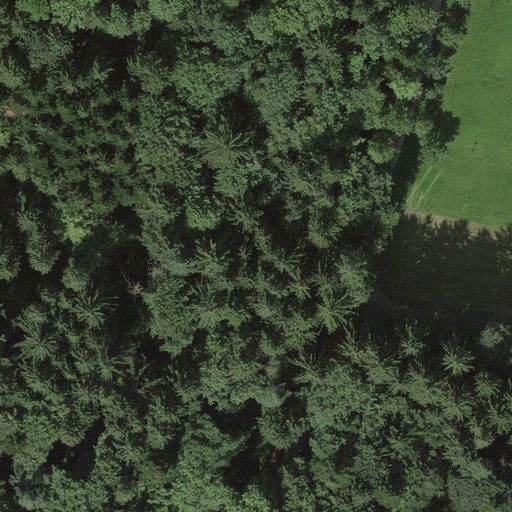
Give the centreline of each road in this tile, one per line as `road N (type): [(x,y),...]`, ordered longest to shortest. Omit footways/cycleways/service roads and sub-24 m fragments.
road 1 (track): [(511,340),(344,312),(138,426),(77,438),(0,438)]
road 2 (track): [(278,511),(436,0)]
road 3 (track): [(0,72),(263,0)]
